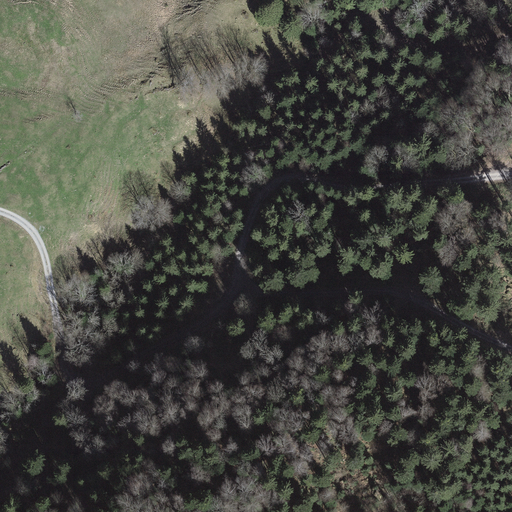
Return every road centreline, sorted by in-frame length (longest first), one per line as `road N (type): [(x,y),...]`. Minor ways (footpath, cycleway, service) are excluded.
road 1 (track): [(0,214),(27,228),(47,260),(51,340),(65,376),(91,378),(116,366),(241,285)]
road 2 (track): [(511,174),(400,192),(354,190),(314,173),(284,177),(261,192),(246,222),(241,285)]
road 3 (track): [(241,285),(259,295),(355,288),(399,297),(511,356)]
road 4 (track): [(511,23),(484,40),(429,43),(373,23),(348,0)]
